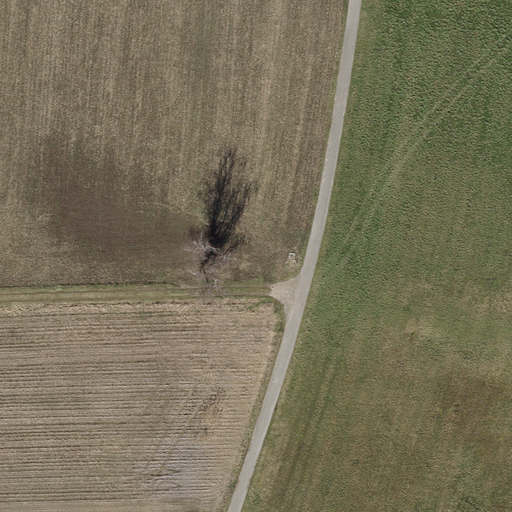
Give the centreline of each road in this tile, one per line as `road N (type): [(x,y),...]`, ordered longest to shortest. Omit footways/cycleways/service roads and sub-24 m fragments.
road 1 (track): [(240,511),(351,115),(372,0)]
road 2 (track): [(302,292),(0,296)]
